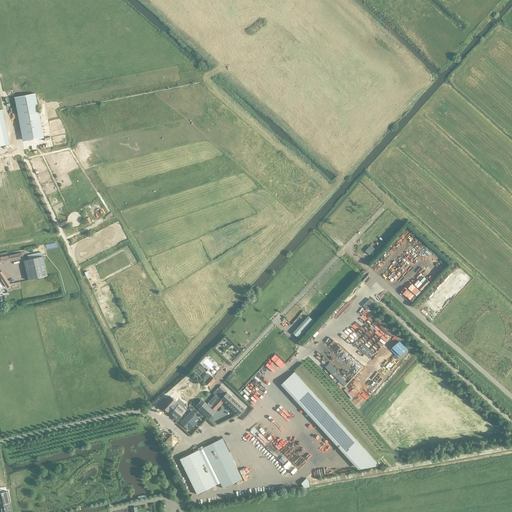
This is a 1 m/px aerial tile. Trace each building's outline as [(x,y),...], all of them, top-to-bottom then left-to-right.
[(39,113),(35,93),(14,97),(18,117),(22,116),(27,141),(39,138),(35,114),(39,113)] [(43,256),(42,256),(41,252),(28,255),(28,259),(23,261),(28,280),(48,275),(43,256)] [(19,253),(0,257),(0,263),(20,259),(19,253)] [(435,261),(441,268),(446,264),(440,257),(435,261)] [(427,266),(423,271),(430,277),(434,273),(427,266)] [(11,284),(2,271),(0,272),(0,275),(8,287),(11,286),(15,285),(14,283),(11,284)] [(420,293),(432,280),(428,276),(427,277),(423,274),(421,276),(423,278),(420,281),(418,279),(415,282),(412,279),(409,284),(420,293)] [(402,289),(407,294),(412,290),(406,284),(402,289)] [(378,294),(376,297),(379,300),(386,292),(380,287),(376,292),(378,294)] [(309,315),(293,332),(299,337),(314,320),(309,315)] [(376,333),(382,337),(380,339),(384,343),(388,339),(379,330),(376,333)] [(370,345),(362,354),(368,360),(377,352),(370,345)] [(272,371),(278,366),(282,369),(286,365),(276,354),(265,364),(272,371)] [(330,362),(326,366),(333,374),(337,370),(330,362)] [(196,368),(199,374),(206,371),(203,364),(196,368)] [(235,374),(232,371),(226,378),(229,381),(235,374)] [(202,379),(209,386),(215,379),(208,372),(202,379)] [(294,372),(282,383),(360,468),(378,465),(377,463),(294,372)] [(344,385),(347,382),(337,372),(334,375),(344,385)] [(354,392),(358,388),(352,382),(348,386),(354,392)] [(215,394),(220,399),(227,391),(220,385),(218,387),(213,392),(215,394)] [(223,402),(238,416),(244,409),(227,392),(220,399),(223,402)] [(215,410),(216,410),(223,402),(220,399),(215,394),(207,403),(215,410)] [(181,407),(181,408),(175,403),(176,402),(170,396),(161,406),(163,408),(164,408),(165,409),(165,410),(176,420),(185,410),(181,407)] [(202,399),(195,405),(209,418),(215,410),(207,403),(202,399)] [(198,417),(191,411),(180,423),(187,429),(188,428),(190,430),(195,425),(192,423),(198,417)] [(166,441),(172,447),(178,440),(171,435),(166,441)] [(268,445),(270,441),(264,437),(261,440),(268,445)] [(203,447),(219,480),(223,488),(242,479),(222,438),(203,447)] [(179,459),(190,480),(197,494),(216,485),(199,450),(179,459)] [(293,472),(296,467),(291,464),(288,469),(293,472)] [(240,471),(243,477),(250,474),(248,468),(240,471)] [(306,478),(301,483),(306,488),(311,483),(306,478)] [(9,491),(0,493),(0,497),(1,503),(0,503),(0,506),(1,511),(10,511),(12,511),(10,503),(11,502),(10,496),(9,496),(9,491)]
